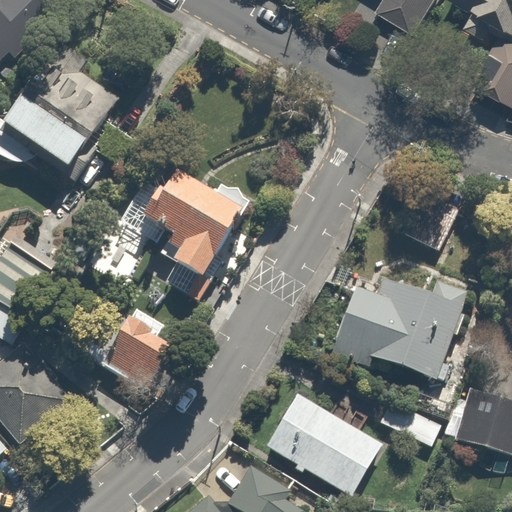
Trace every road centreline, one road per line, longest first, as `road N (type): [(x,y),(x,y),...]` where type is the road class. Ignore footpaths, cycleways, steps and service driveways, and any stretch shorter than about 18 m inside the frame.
road 1 (residential): [(92,511),(191,411),(384,107)]
road 2 (residential): [(384,107),(197,0)]
road 3 (residential): [(511,157),(384,107)]
